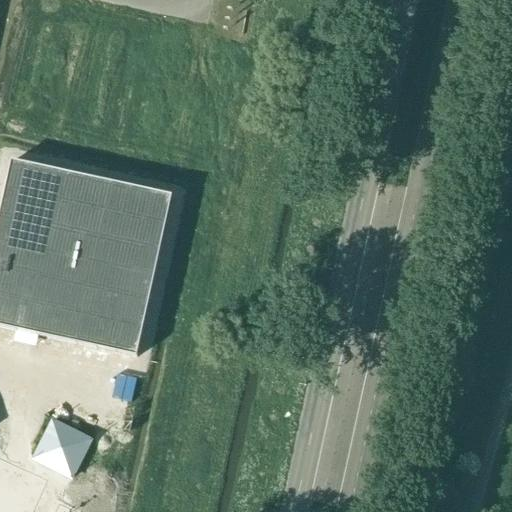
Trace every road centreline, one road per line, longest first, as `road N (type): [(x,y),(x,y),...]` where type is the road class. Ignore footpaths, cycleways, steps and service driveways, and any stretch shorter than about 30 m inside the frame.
road 1 (secondary): [(351,511),(465,0)]
road 2 (secondary): [(408,0),(295,511)]
